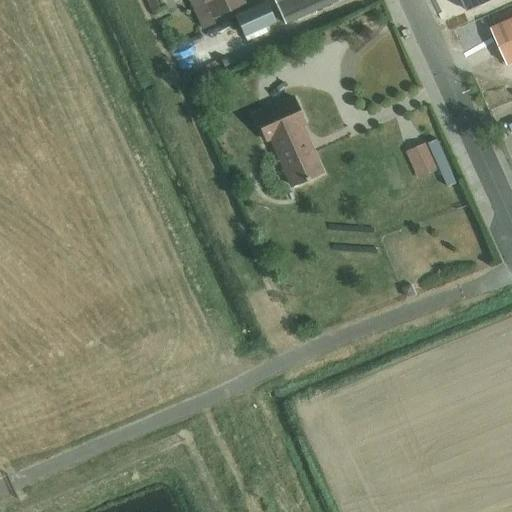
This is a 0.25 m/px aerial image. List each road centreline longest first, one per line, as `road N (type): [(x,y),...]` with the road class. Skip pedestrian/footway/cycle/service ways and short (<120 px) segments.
road 1 (unclassified): [(0,488),(511,271)]
road 2 (unclassified): [(511,240),(407,0)]
